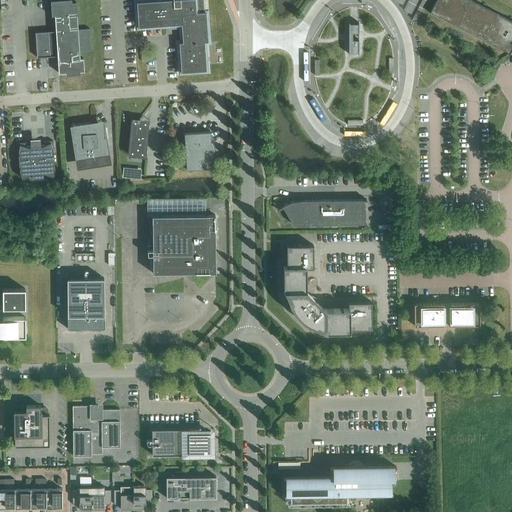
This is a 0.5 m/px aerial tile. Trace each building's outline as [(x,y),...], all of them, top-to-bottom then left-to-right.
[(83,58),(80,58),(79,50),(91,49),(90,28),(78,29),(76,1),(72,2),(71,0),(70,0),(71,2),(53,3),(54,14),(51,15),(51,16),(55,15),(56,31),(35,32),(37,57),(50,56),(50,52),(57,52),(58,56),(59,73),(66,72),(66,75),(80,74),(80,71),(84,71),(83,58)] [(204,41),(208,41),(206,12),(202,12),(201,0),(162,0),(137,2),(138,27),(181,24),(183,42),(179,42),(181,72),(206,70),(204,41)] [(511,20),(472,0),(435,0),(430,12),(510,53),(511,49),(511,20)] [(358,22),(358,23),(349,23),(349,22),(349,54),(349,52),(358,52),(358,54),(359,54),(359,22),(358,22)] [(152,61),(151,49),(141,50),(142,61),(152,61)] [(146,157),(149,120),(131,118),(128,156),(146,157)] [(91,124),(73,126),(75,152),(88,151),(88,156),(106,154),(104,128),(91,129),(91,124)] [(210,131),(184,133),(185,148),(182,148),(182,154),(185,154),(187,169),(213,167),(210,131)] [(19,166),(20,166),(20,169),(19,169),(20,170),(21,175),(22,178),(32,173),(32,178),(43,178),(43,173),(53,176),(54,171),(54,166),(53,164),(54,163),(53,140),(44,141),(44,145),(38,145),(38,141),(33,142),(33,145),(27,146),(27,142),(18,143),(19,166)] [(367,199),(334,199),(302,200),(298,200),(293,201),(289,202),(284,204),(280,207),(279,208),(277,209),(278,210),(283,207),(293,224),(365,223),(365,200),(367,200),(367,199)] [(152,273),(215,272),(215,214),(152,215),(152,273)] [(384,243),(396,243),(396,233),(385,233),(384,243)] [(324,309),(306,291),(306,267),(313,267),(313,244),(286,245),(287,266),(283,266),(283,293),(287,293),(292,305),(290,307),(309,326),(311,323),(323,328),(323,332),(350,331),(350,328),(371,328),(371,301),(348,301),(348,309),(324,309)] [(104,277),(67,277),(67,328),(82,328),(82,322),(89,322),(89,328),(104,328),(104,277)] [(2,308),(25,307),(25,288),(2,288),(2,308)] [(479,302),(446,303),(446,325),(479,325),(479,302)] [(446,325),(446,303),(414,303),(414,325),(446,325)] [(25,336),(25,316),(2,317),(2,319),(0,318),(0,333),(2,334),(3,336),(25,336)] [(49,445),(49,414),(47,414),(47,408),(41,408),(41,405),(26,405),(26,411),(14,411),(15,446),(49,445)] [(120,446),(119,409),(101,409),(101,407),(91,407),(91,405),(72,405),(73,455),(91,455),(91,453),(102,453),(102,447),(120,446)] [(199,428),(152,428),(152,455),(214,454),(214,442),(210,442),(210,435),(211,435),(211,431),(204,431),(204,432),(199,432),(199,428)] [(390,491),(390,477),(393,477),(393,467),(396,467),(396,466),(362,466),(361,465),(360,463),(359,462),(358,461),(356,461),(355,461),(353,461),(352,462),(350,463),(350,465),(349,466),(332,467),(331,467),(330,466),(330,467),(331,467),(333,467),(333,476),(283,477),(283,478),(285,478),(286,493),(289,492),(289,502),(347,501),(347,492),(390,491)] [(166,476),(166,498),(216,497),(216,476),(166,476)] [(91,509),(91,486),(79,486),(79,490),(72,490),(73,504),(79,504),(79,509),(91,509)] [(104,486),(91,486),(91,509),(104,509),(104,503),(111,503),(111,489),(104,489),(104,486)] [(132,508),(132,486),(120,486),(120,489),(114,489),(114,503),(120,503),(120,508),(132,508)] [(152,503),(152,489),(145,489),(145,486),(132,486),(132,508),(146,508),(146,503),(152,503)] [(0,488),(0,507),(14,508),(14,488),(0,488)] [(30,488),(14,488),(14,508),(30,507),(30,488)] [(30,488),(30,507),(46,507),(46,488),(30,488)] [(62,488),(46,488),(46,507),(62,507),(62,488)]
